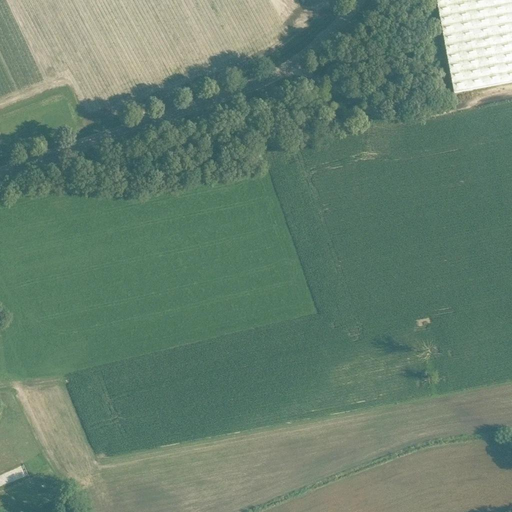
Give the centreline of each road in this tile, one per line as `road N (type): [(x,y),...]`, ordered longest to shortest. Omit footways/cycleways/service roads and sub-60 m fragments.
road 1 (tertiary): [(0,173),(273,75),(311,50),(357,0)]
road 2 (track): [(297,60),(390,117),(511,94)]
